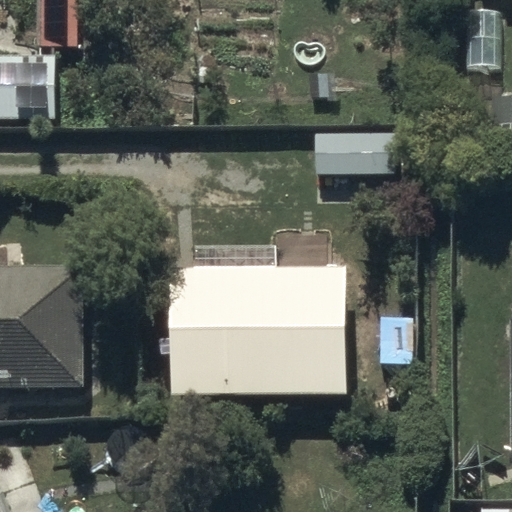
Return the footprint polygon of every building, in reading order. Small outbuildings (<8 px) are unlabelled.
[(73,0),(41,0),(43,67),(75,67),(73,0)] [(0,139),(52,139),(51,77),(0,77),(0,139)] [(511,116),(500,117),(500,177),(511,176),(511,116)] [(323,148),(322,182),(403,183),(403,149),(323,148)] [(175,262),(176,390),(351,388),(351,263),(175,262)] [(0,416),(89,415),(87,288),(0,289),(0,416)]
